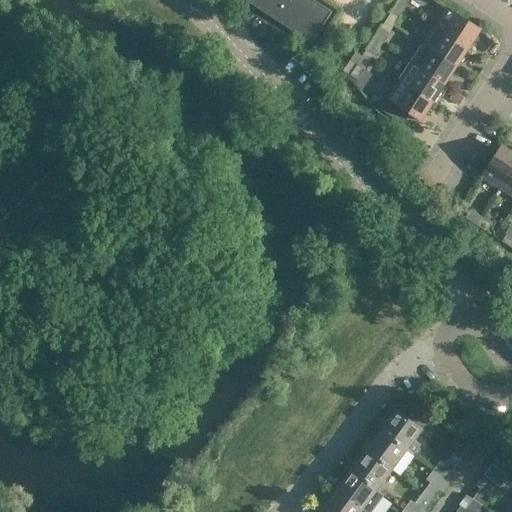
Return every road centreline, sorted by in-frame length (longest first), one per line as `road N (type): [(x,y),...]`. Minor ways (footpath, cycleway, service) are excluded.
road 1 (residential): [(467,310),(403,215),(182,0)]
road 2 (residential): [(435,339),(285,505),(292,511)]
